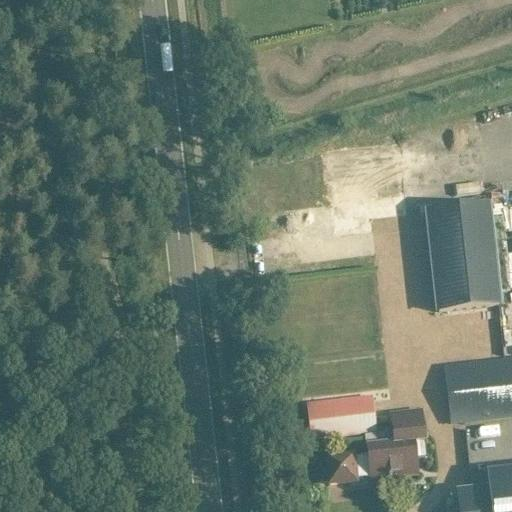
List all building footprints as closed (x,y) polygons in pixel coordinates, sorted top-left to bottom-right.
[(342,204),(345,234),(396,228),(393,198),(397,198),(391,147),(347,152),(349,163),(343,164),(346,189),(337,190),(337,192),(340,191),(341,203),(338,203),(338,205),(342,204)] [(447,201),(456,279),(511,273),(511,243),(505,184),(447,201)] [(511,362),(445,370),(451,426),(511,419),(511,362)] [(306,406),(308,420),(311,442),(376,434),(374,412),(373,404),(372,399),(306,406)] [(371,478),(371,482),(417,477),(415,460),(425,459),(423,445),(424,445),(421,412),(393,416),(394,425),(382,427),(383,436),(366,438),(369,458),(345,461),(347,481),(371,478)] [(459,495),(460,511),(511,511),(511,476),(487,479),(488,492),(459,495)] [(329,503),(349,502),(348,487),(329,488),(329,503)]
